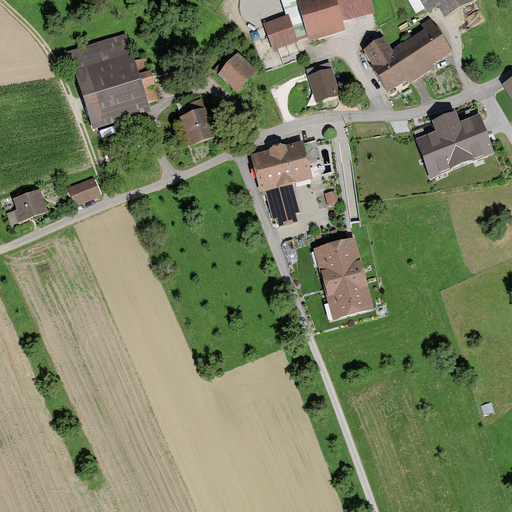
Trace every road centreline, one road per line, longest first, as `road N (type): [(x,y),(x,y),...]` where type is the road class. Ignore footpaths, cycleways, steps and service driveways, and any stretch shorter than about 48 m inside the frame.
road 1 (residential): [(511,74),(410,113),(292,124),(1,251)]
road 2 (track): [(375,511),(310,337)]
